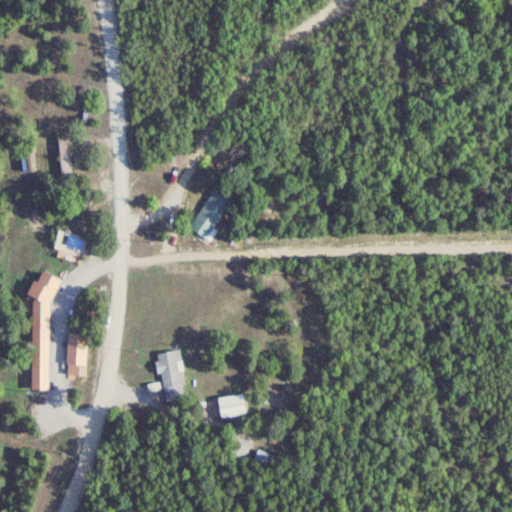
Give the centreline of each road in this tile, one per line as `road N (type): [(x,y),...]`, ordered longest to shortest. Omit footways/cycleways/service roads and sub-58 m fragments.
road 1 (residential): [(63,511),(96,418),(121,260),(122,178),(104,0)]
road 2 (residential): [(121,260),(511,245)]
road 3 (residential): [(123,224),(150,219),(175,200),(236,83),(331,0)]
road 4 (residential): [(120,269),(95,266),(60,319),(59,402),(72,417),(96,418)]
road 5 (residential): [(119,141),(89,146),(77,158),(95,266)]
